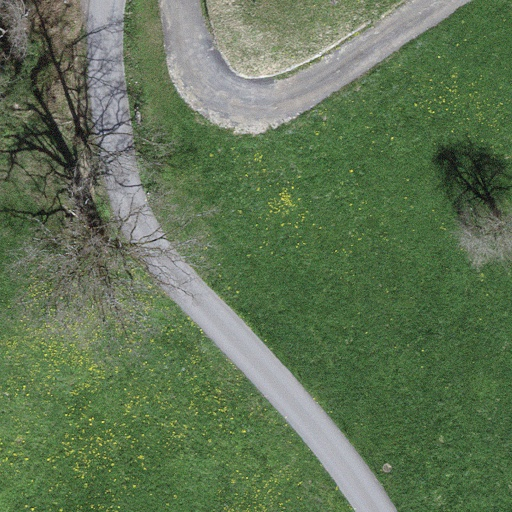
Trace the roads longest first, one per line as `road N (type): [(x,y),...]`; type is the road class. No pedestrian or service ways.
road 1 (unclassified): [(109,0),(103,91),(118,211),(137,245),(278,388),(377,511)]
road 2 (track): [(447,0),(327,73),(231,98),(201,85),(183,55),(175,0)]
